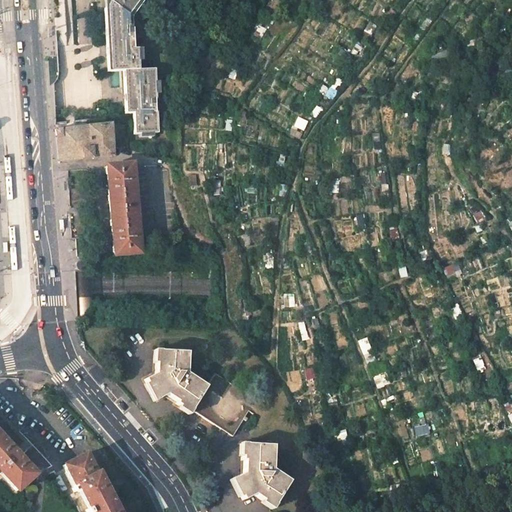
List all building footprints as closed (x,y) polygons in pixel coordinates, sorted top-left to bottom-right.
[(106,0),(113,5),(115,7),(127,15),(138,0),(106,0)] [(137,72),(136,51),(132,51),(130,18),(127,15),(115,7),(113,5),(108,11),(109,26),(109,43),(111,73),(123,73),(125,115),(131,115),(133,136),(157,135),(153,72),(137,72)] [(59,161),(112,156),(109,124),(56,130),(55,130),(56,135),(56,134),(59,161)] [(139,253),(132,164),(106,166),(114,255),(139,253)] [(85,268),(85,264),(84,262),(81,261),(79,261),(76,262),(75,265),(75,266),(75,267),(76,270),(77,271),(79,272),(81,271),(83,271),(85,268)] [(186,373),(187,352),(156,351),(155,374),(144,379),(155,400),(166,395),(177,402),(175,404),(190,412),(191,409),(206,386),(186,373)] [(256,400),(214,374),(206,386),(191,409),(233,435),(256,400)] [(24,442),(7,424),(0,430),(0,438),(13,452),(24,442)] [(0,472),(16,490),(33,475),(13,452),(0,438),(0,472)] [(271,470),(273,445),(241,444),(240,460),(243,461),(242,474),(231,479),(242,500),(253,494),(272,507),(289,481),(271,470)] [(87,461),(84,455),(63,466),(74,487),(75,486),(79,492),(88,508),(86,510),(86,511),(116,511),(96,474),(94,475),(87,461)]
